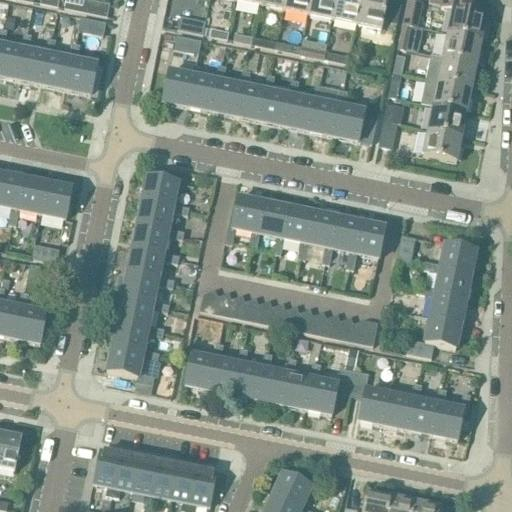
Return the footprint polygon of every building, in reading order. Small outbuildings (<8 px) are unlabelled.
[(234,0),(234,6),(258,11),(260,0),(234,0)] [(260,0),(258,11),(282,16),(285,0),(260,0)] [(285,0),(282,16),(307,21),(310,0),(285,0)] [(310,0),(307,21),(331,26),(336,0),(310,0)] [(336,0),(331,26),(356,31),(361,0),(336,0)] [(383,0),(361,0),(356,31),(381,36),(383,27),(396,30),(401,4),(387,2),(387,1),(383,0)] [(468,0),(441,0),(439,13),(450,15),(445,39),(480,45),(485,21),(475,19),(478,2),(474,1),(473,1),(468,0)] [(40,1),(39,9),(57,12),(58,4),(40,1)] [(82,9),(81,17),(105,22),(108,9),(83,4),(82,9)] [(407,5),(402,30),(410,31),(416,33),(421,7),(407,5)] [(65,6),(63,13),(81,17),(82,9),(65,6)] [(6,21),(4,32),(12,34),(15,23),(6,21)] [(179,22),(176,35),(202,40),(204,27),(179,22)] [(102,42),(105,28),(80,23),(77,37),(102,42)] [(213,24),(211,34),(217,35),(223,36),(225,27),(213,24)] [(401,36),(397,54),(406,56),(409,38),(410,33),(410,32),(410,31),(402,30),(401,36)] [(0,82),(13,86),(19,54),(3,51),(6,36),(0,34),(0,82)] [(210,34),(208,42),(226,45),(228,37),(210,34)] [(19,54),(13,86),(39,91),(44,59),(27,56),(31,41),(22,39),(19,54)] [(234,39),(232,47),(250,50),(252,42),(234,39)] [(445,39),(440,63),(475,70),(480,45),(445,39)] [(197,60),(200,46),(175,41),(172,55),(197,60)] [(252,42),(250,50),(275,55),(276,47),(252,42)] [(44,59),(39,91),(63,96),(68,64),(52,61),(55,46),(47,44),(44,59)] [(276,47),(275,55),(298,60),(298,61),(299,61),(299,60),(301,52),(276,47)] [(68,64),(63,96),(90,101),(96,70),(76,66),(79,50),(71,49),(68,64)] [(301,52),(299,60),(299,61),(323,66),(323,65),(324,65),(325,57),(301,52)] [(325,57),(324,65),(347,70),(349,62),(325,57)] [(392,79),(400,81),(404,62),(396,60),(392,79)] [(429,61),(424,85),(435,87),(468,94),(470,94),(475,70),(440,63),(429,61)] [(218,86),(212,118),(231,122),(236,123),(242,91),(238,90),(222,87),(225,72),(217,70),(214,85),(218,86)] [(242,91),(236,123),(256,127),(260,128),(267,96),(262,95),(246,92),(249,77),(245,76),(241,75),(238,90),(242,91)] [(168,76),(161,108),(187,113),(193,81),(168,76)] [(267,96),(260,128),(280,132),(285,133),(291,101),(286,100),(271,97),(274,82),(265,80),(262,95),(267,96)] [(193,81),(187,113),(207,117),(212,118),(218,86),(214,85),(193,81)] [(387,103),(395,105),(399,85),(391,84),(387,103)] [(291,101),(285,133),(286,133),(304,137),(308,138),(314,106),(311,105),(295,102),(298,87),(290,85),(286,100),(291,101)] [(424,85),(419,109),(431,111),(457,117),(465,119),(470,94),(468,94),(435,87),(424,85)] [(314,106),(308,138),(329,142),(333,143),(339,111),(335,110),(319,107),(322,95),(322,92),(314,90),(311,105),(314,106)] [(339,111),(333,143),(357,148),(357,147),(358,147),(371,150),(376,125),(363,123),(364,116),(344,112),(347,97),(338,95),(338,98),(335,110),(339,111)] [(386,110),(383,126),(391,128),(394,111),(386,110)] [(431,111),(426,136),(460,143),(465,119),(457,117),(431,111)] [(383,127),(377,152),(391,155),(396,130),(397,129),(391,128),(383,126),(383,127)] [(426,136),(421,161),(455,168),(460,143),(426,136)] [(0,213),(10,215),(7,231),(15,232),(18,217),(14,216),(21,184),(0,180),(0,213)] [(146,182),(141,207),(172,213),(171,218),(187,222),(188,213),(173,210),(178,189),(146,182)] [(14,216),(18,217),(38,221),(44,189),(21,184),(14,216)] [(44,189),(38,221),(64,226),(71,195),(44,189)] [(231,233),(227,233),(223,249),(231,251),(234,236),(250,240),(254,241),(262,209),(237,204),(231,233)] [(141,207),(136,233),(167,239),(166,243),(182,246),(183,238),(168,235),(171,218),(172,213),(141,207)] [(254,241),(250,240),(247,254),(255,256),(258,241),(275,244),(279,246),(284,213),(262,209),(254,241)] [(279,246),(275,244),(272,259),(280,261),(283,246),(299,250),(303,250),(310,219),(284,213),(279,246)] [(303,250),(299,250),(296,265),(304,266),(307,251),(323,254),(323,255),(327,256),(334,224),(310,219),(303,250)] [(327,256),(323,255),(320,269),(328,271),(331,256),(347,259),(351,260),(359,229),(334,224),(327,256)] [(351,260),(347,259),(344,274),(352,276),(356,261),(377,265),(384,234),(359,229),(351,260)] [(136,233),(131,256),(162,263),(162,267),(176,270),(178,262),(163,259),(166,243),(167,239),(136,233)] [(400,242),(395,267),(409,270),(414,244),(400,242)] [(33,250),(30,264),(55,269),(58,255),(33,250)] [(424,267),(422,276),(437,279),(438,275),(469,282),(474,257),(443,250),(439,270),(424,267)] [(131,256),(126,281),(157,287),(157,291),(171,294),(173,286),(158,283),(162,267),(162,263),(131,256)] [(51,289),(54,275),(29,270),(26,284),(51,289)] [(419,292),(417,300),(432,303),(433,300),(464,306),(469,285),(469,282),(438,275),(437,279),(434,295),(419,292)] [(126,281),(121,305),(153,311),(152,316),(167,319),(168,310),(153,307),(156,291),(157,291),(157,287),(126,281)] [(1,284),(0,290),(0,293),(4,294),(7,295),(9,285),(1,284)] [(199,317),(372,352),(377,328),(365,332),(363,326),(352,330),(350,323),(338,327),(336,321),(325,324),(322,318),(311,321),(309,315),(298,319),(296,312),(284,316),(282,309),(271,313),(268,307),(257,311),(255,304),(244,308),(241,301),(230,305),(227,299),(216,302),(214,296),(202,300),(199,317)] [(0,309),(0,341),(14,345),(22,314),(25,314),(28,299),(20,297),(17,312),(1,309),(0,309)] [(428,321),(428,324),(459,330),(461,321),(464,309),(464,306),(433,300),(432,303),(428,321)] [(118,321),(116,330),(147,336),(147,340),(162,343),(163,335),(148,332),(150,321),(152,316),(153,311),(121,305),(118,321)] [(22,314),(14,345),(39,350),(46,318),(25,314),(22,314)] [(408,345),(405,360),(430,365),(433,351),(454,355),(459,332),(459,330),(428,324),(427,326),(423,348),(408,345)] [(116,330),(111,354),(143,360),(142,364),(157,367),(159,359),(143,356),(147,340),(147,336),(116,330)] [(382,332),(381,339),(390,341),(392,333),(382,332)] [(184,391),(208,396),(215,365),(219,365),(222,351),(214,349),(211,364),(190,359),(184,391)] [(111,354),(106,378),(136,384),(135,388),(150,391),(152,391),(154,383),(148,382),(138,380),(142,364),(143,360),(142,360),(111,354)] [(215,365),(208,396),(233,401),(240,370),(244,370),(247,355),(239,354),(236,369),(219,365),(215,365)] [(347,354),(344,370),(354,372),(357,356),(347,354)] [(240,370),(233,401),(257,406),(263,375),(268,375),(271,361),(263,359),(260,374),(244,370),(240,370)] [(263,375),(257,406),(282,411),(288,379),(293,380),(296,365),(291,364),(287,364),(284,379),(268,375),(263,375)] [(288,379),(282,411),(306,416),(313,385),(317,385),(320,370),(312,369),(309,384),(293,380),(288,379)] [(313,385),(306,416),(330,421),(335,400),(347,402),(353,377),(339,374),(336,389),(317,385),(313,385)] [(358,426),(381,431),(388,400),(365,395),(368,380),(353,377),(347,402),(362,405),(358,426)] [(388,400),(381,431),(408,437),(414,405),(418,406),(421,391),(413,389),(410,404),(388,400)] [(414,405),(408,437),(432,442),(438,410),(442,411),(445,396),(437,394),(434,409),(418,406),(414,405)] [(438,410),(432,442),(456,447),(462,417),(466,418),(470,401),(462,399),(458,414),(442,411),(438,410)] [(0,474),(14,477),(21,442),(20,442),(21,436),(14,434),(13,440),(0,437),(0,474)] [(99,456),(92,490),(106,493),(104,501),(110,502),(119,460),(99,456)] [(119,460),(110,502),(118,503),(119,496),(131,498),(138,464),(119,460)] [(138,464),(131,498),(143,500),(142,508),(149,509),(157,467),(138,464)] [(157,467),(149,509),(155,511),(157,503),(170,505),(176,471),(157,467)] [(176,471),(170,505),(181,508),(180,511),(188,511),(196,475),(176,471)] [(196,475),(188,511),(194,511),(194,510),(203,511),(209,511),(216,479),(196,475)] [(289,511),(302,511),(311,494),(282,480),(271,503),(289,511)] [(362,511),(387,511),(390,502),(365,496),(362,511)] [(390,502),(387,511),(413,511),(414,507),(390,502)] [(289,511),(271,503),(266,511),(289,511)]
